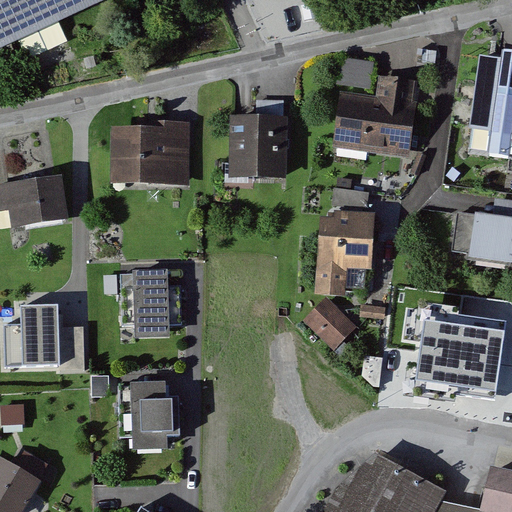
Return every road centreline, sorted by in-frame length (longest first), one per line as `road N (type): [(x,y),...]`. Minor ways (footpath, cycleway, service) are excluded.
road 1 (residential): [(0,118),(511,5)]
road 2 (residential): [(287,511),(320,461),(358,434),(413,418),(511,439)]
